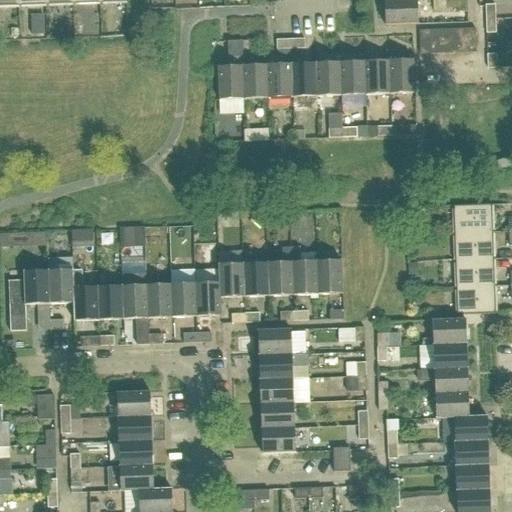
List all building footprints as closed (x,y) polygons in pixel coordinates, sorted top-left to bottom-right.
[(0,0),(0,8),(19,7),(18,0),(0,0)] [(457,0),(458,13),(468,13),(467,0),(457,0)] [(417,1),(384,2),(385,27),(418,26),(417,1)] [(486,21),(496,21),(495,7),(486,7),(486,21)] [(496,21),(486,21),(487,35),(496,34),(496,21)] [(432,55),(443,55),(442,31),(431,32),(432,55)] [(443,55),(454,54),(453,31),(442,31),(443,55)] [(454,54),(465,54),(464,31),(453,31),(454,54)] [(464,31),(465,54),(477,54),(476,31),(464,31)] [(420,55),(432,55),(431,32),(420,32),(420,55)] [(479,52),(498,52),(498,35),(479,35),(479,52)] [(290,41),(291,50),(305,50),(304,40),(290,41)] [(277,51),(291,50),(290,41),(276,41),(277,51)] [(217,69),(218,102),(244,101),(242,68),(242,52),(241,42),(228,43),(229,69),(217,69)] [(241,42),(242,52),(256,52),(256,42),(241,42)] [(488,70),(497,69),(497,56),(487,56),(488,70)] [(389,63),(391,96),(416,95),(414,62),(389,63)] [(366,96),(391,96),(389,63),(365,64),(366,96)] [(342,97),(366,96),(365,64),(340,65),(342,97)] [(293,99),(317,98),(316,65),(291,66),(293,99)] [(317,98),(342,97),(340,65),(316,65),(317,98)] [(268,100),(293,99),(291,66),(267,67),(268,100)] [(244,101),(268,100),(267,67),(242,68),(244,101)] [(219,114),(205,116),(208,136),(222,134),(219,114)] [(378,137),(392,137),(392,127),(378,128),(378,137)] [(392,127),(392,137),(406,136),(406,127),(392,127)] [(329,139),(343,139),(343,129),(329,130),(329,139)] [(343,129),(343,139),(358,138),(357,129),(343,129)] [(454,235),(492,234),(491,206),(453,207),(454,235)] [(94,247),(93,232),(72,233),(73,248),(94,247)] [(46,233),(31,234),(32,247),(46,247),(46,233)] [(455,262),(493,260),(492,234),(454,235),(455,262)] [(293,297),(292,264),(292,249),(283,249),(283,264),(268,265),(269,298),(293,297)] [(293,297),(318,296),(317,263),(316,254),(301,255),(301,249),(292,249),(292,264),(293,297)] [(456,288),(494,287),(493,260),(455,262),(456,288)] [(317,263),(318,296),(343,295),(341,262),(317,263)] [(416,263),(406,263),(407,276),(417,276),(416,263)] [(245,299),(269,298),(268,265),(244,266),(245,299)] [(221,300),(245,299),(244,266),(218,267),(219,285),(220,284),(220,300),(221,300)] [(49,306),(73,305),(73,290),(74,290),(73,272),(48,273),(49,306)] [(99,322),(98,289),(81,290),(80,272),(73,272),(74,290),(73,290),(73,305),(74,323),(99,322)] [(26,320),(26,306),(49,306),(48,273),(23,274),(24,282),(9,283),(10,320),(26,320)] [(421,279),(408,279),(409,289),(422,288),(421,279)] [(221,318),(221,300),(220,300),(220,284),(219,285),(195,285),(197,318),(221,318)] [(172,319),(197,318),(195,285),(171,286),(172,319)] [(148,320),(172,319),(171,286),(147,287),(148,320)] [(147,287),(122,288),(124,321),(134,321),(135,346),(149,346),(149,336),(148,320),(147,287)] [(494,287),(456,288),(457,316),(495,314),(494,287)] [(99,322),(124,321),(122,288),(98,289),(99,322)] [(294,313),(294,323),(308,322),(308,312),(294,313)] [(330,322),(344,321),(343,312),(329,312),(330,322)] [(280,323),(294,323),(294,313),(280,313),(280,323)] [(231,325),(246,325),(245,314),(231,315),(231,325)] [(245,314),(246,325),(259,324),(259,314),(245,314)] [(50,322),(50,332),(64,331),(64,321),(50,322)] [(433,346),(433,347),(466,346),(465,326),(465,321),(432,322),(433,340),(433,346)] [(176,334),(203,333),(203,325),(176,326),(176,334)] [(364,329),(355,329),(356,352),(365,352),(365,343),(364,329)] [(291,331),(258,332),(259,357),(292,356),(291,331)] [(197,335),(197,344),(211,344),(211,334),(197,335)] [(183,345),(197,344),(197,335),(183,335),(183,345)] [(377,349),(387,349),(387,335),(377,335),(377,349)] [(163,345),(162,336),(149,336),(149,346),(163,345)] [(86,348),(100,348),(100,338),(85,339),(86,348)] [(100,338),(100,348),(114,347),(114,338),(100,338)] [(434,371),(467,370),(466,346),(433,347),(434,371)] [(246,366),(245,349),(225,350),(226,367),(246,366)] [(387,349),(377,349),(378,363),(387,363),(387,349)] [(260,382),(293,380),(292,356),(259,357),(260,382)] [(356,364),(357,378),(366,378),(366,364),(356,364)] [(435,396),(468,394),(467,370),(434,371),(417,372),(417,383),(435,383),(435,396)] [(357,378),(346,379),(346,392),(357,392),(367,392),(366,378),(357,378)] [(261,406),(294,405),(293,380),(260,382),(261,406)] [(387,384),(378,384),(378,398),(388,398),(387,384)] [(118,419),(151,418),(150,393),(117,394),(118,419)] [(469,419),(469,418),(468,394),(435,396),(436,420),(454,420),(454,419),(469,419)] [(38,421),(55,421),(54,397),(37,397),(38,421)] [(388,398),(378,398),(378,412),(388,411),(388,398)] [(262,431),(295,429),(294,405),(261,406),(262,431)] [(61,421),(71,421),(71,420),(80,420),(79,407),(60,407),(61,421)] [(358,427),(368,427),(368,412),(358,413),(358,427)] [(455,444),(488,443),(487,417),(477,418),(469,418),(469,419),(454,419),(454,420),(455,444)] [(119,444),(152,443),(151,418),(118,419),(119,444)] [(71,421),(61,421),(61,435),(71,435),(71,421)] [(0,447),(10,448),(9,423),(3,423),(0,423),(0,447)] [(368,427),(358,427),(358,441),(368,440),(368,427)] [(295,429),(262,431),(263,456),(296,454),(295,429)] [(46,446),(56,446),(55,432),(46,432),(46,446)] [(387,446),(397,446),(396,432),(387,432),(387,446)] [(120,468),(153,467),(152,443),(119,444),(120,468)] [(456,468),(489,467),(488,443),(455,444),(456,468)] [(56,446),(46,446),(46,447),(36,447),(36,470),(56,470),(56,460),(56,446)] [(397,446),(387,446),(388,460),(398,460),(397,446)] [(334,473),(350,473),(349,449),(333,450),(334,473)] [(71,471),(81,470),(80,456),(70,456),(71,471)] [(0,472),(11,472),(10,460),(0,460),(0,472)] [(154,491),(153,467),(120,468),(120,493),(138,493),(138,492),(154,491)] [(457,493),(490,491),(489,467),(456,468),(457,493)] [(81,470),(71,471),(71,484),(81,483),(81,470)] [(47,495),(57,494),(57,480),(47,481),(47,495)] [(389,495),(399,495),(398,480),(389,481),(389,495)] [(91,486),(92,501),(113,499),(112,485),(91,486)] [(349,497),(363,497),(363,488),(348,488),(349,497)] [(308,490),(308,499),(322,499),(322,489),(308,490)] [(139,511),(172,511),(171,490),(154,491),(138,492),(138,493),(139,511)] [(295,500),(308,499),(308,490),(294,490),(295,500)] [(490,511),(490,491),(457,493),(457,511),(490,511)] [(241,502),(255,501),(255,492),(241,493),(241,502)] [(255,492),(255,501),(268,501),(268,492),(255,492)] [(57,494),(47,495),(48,509),(58,508),(57,494)] [(399,495),(389,495),(390,509),(399,509),(399,495)]
